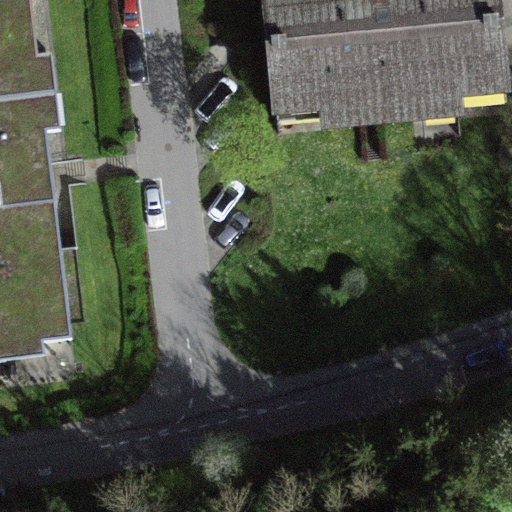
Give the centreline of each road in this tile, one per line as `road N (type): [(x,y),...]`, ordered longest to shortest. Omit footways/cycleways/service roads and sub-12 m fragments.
road 1 (residential): [(192,414),(153,0)]
road 2 (unclassified): [(511,325),(192,414)]
road 3 (unclassified): [(192,414),(0,475)]
